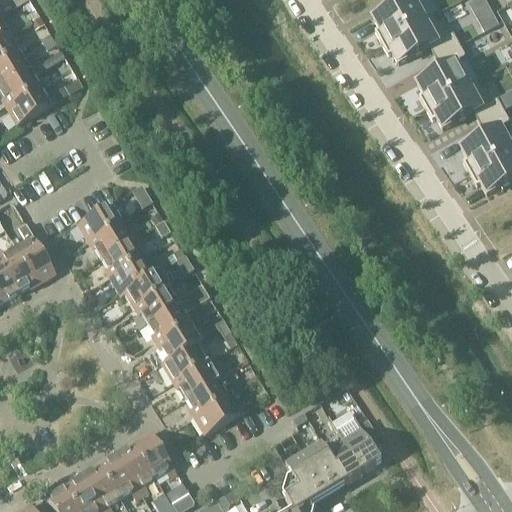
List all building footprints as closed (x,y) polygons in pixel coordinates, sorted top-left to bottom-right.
[(27,0),(10,0),(11,1),(17,11),(29,3),(27,0)] [(511,0),(499,0),(505,11),(511,6),(511,0)] [(386,14),(372,22),(378,33),(374,35),(381,47),(432,19),(432,18),(423,23),(411,1),(397,8),(386,14)] [(432,19),(381,47),(388,59),(392,57),(398,68),(412,61),(422,55),(429,51),(435,63),(459,49),(453,37),(445,42),(432,19)] [(39,20),(30,26),(34,34),(44,29),(39,20)] [(0,44),(17,34),(13,27),(6,31),(0,21),(0,44)] [(24,21),(13,27),(17,34),(28,28),(24,21)] [(493,21),(481,28),(484,35),(497,28),(493,21)] [(0,67),(20,56),(14,45),(21,41),(17,34),(0,44),(0,67)] [(42,44),(47,53),(48,53),(56,48),(51,39),(42,44)] [(430,79),(416,87),(423,98),(418,101),(425,113),(476,85),(476,83),(467,88),(455,66),(466,61),(459,49),(435,63),(441,73),(430,79)] [(27,66),(20,56),(0,67),(0,91),(46,64),(41,56),(33,61),(34,62),(27,66)] [(50,71),(46,64),(0,91),(0,96),(8,111),(42,90),(35,80),(42,76),(50,71)] [(476,85),(425,113),(432,125),(436,122),(442,133),(456,126),(467,120),(473,116),(479,128),(503,115),(497,103),(489,107),(476,85)] [(48,101),(42,90),(8,111),(11,116),(9,117),(17,130),(59,104),(55,97),(48,101)] [(65,93),(57,98),(60,104),(69,99),(65,93)] [(474,145),(461,153),(467,164),(462,166),(469,178),(511,154),(499,132),(510,126),(503,115),(479,128),(485,139),(474,145)] [(511,154),(469,178),(476,190),(480,188),(486,199),(500,191),(511,185),(511,184),(511,154)] [(119,203),(77,229),(84,241),(86,239),(90,245),(123,224),(117,215),(124,210),(119,203)] [(123,224),(90,245),(101,263),(141,239),(137,232),(130,236),(123,224)] [(170,236),(164,225),(155,230),(162,241),(170,236)] [(27,247),(16,253),(36,287),(42,283),(43,286),(56,278),(26,229),(19,233),(27,247)] [(141,239),(101,263),(111,281),(145,260),(138,250),(145,245),(141,239)] [(0,253),(0,265),(19,297),(36,287),(16,253),(5,260),(1,253),(0,253)] [(169,270),(177,264),(185,260),(181,253),(165,263),(169,270)] [(145,260),(111,281),(115,286),(112,287),(119,299),(159,275),(159,274),(154,277),(145,260)] [(185,260),(177,264),(181,271),(189,267),(185,260)] [(0,305),(2,308),(19,297),(0,265),(0,305)] [(159,275),(119,299),(120,300),(126,296),(136,313),(170,293),(159,275)] [(170,293),(136,313),(147,331),(198,300),(206,295),(202,288),(194,293),(183,299),(176,303),(170,293)] [(198,300),(147,331),(158,348),(191,328),(185,317),(191,313),(203,307),(210,302),(206,295),(198,300)] [(216,328),(220,335),(227,330),(223,324),(216,328)] [(191,328),(158,348),(168,365),(201,345),(191,328)] [(227,330),(220,335),(224,341),(231,337),(227,330)] [(168,365),(161,369),(169,382),(172,380),(175,386),(208,366),(198,349),(202,347),(201,345),(168,365)] [(208,366),(175,386),(186,404),(232,375),(228,368),(215,376),(208,366)] [(232,375),(186,404),(196,421),(229,401),(223,390),(238,380),(234,374),(232,375)] [(229,401),(196,421),(199,426),(197,428),(204,440),(247,414),(243,407),(236,411),(229,401)] [(349,431),(338,438),(342,445),(363,478),(376,470),(381,451),(369,448),(357,427),(349,431)] [(368,427),(361,432),(370,447),(377,443),(368,427)] [(177,478),(151,436),(139,443),(140,446),(135,449),(155,482),(166,476),(170,483),(177,478)] [(327,444),(285,470),(291,480),(306,506),(341,485),(324,456),(331,451),(327,444)] [(331,451),(324,456),(341,485),(344,489),(363,478),(342,445),(331,451)] [(117,460),(142,500),(148,496),(144,489),(155,482),(135,449),(117,460)] [(100,470),(120,503),(131,497),(135,504),(142,500),(117,460),(100,470)] [(82,481),(101,511),(110,511),(109,510),(120,503),(100,470),(82,481)] [(65,491),(77,511),(101,511),(82,481),(65,491)] [(58,492),(45,500),(52,511),(77,511),(65,491),(59,495),(58,492)] [(240,502),(234,494),(224,500),(229,509),(240,502)] [(172,509),(173,511),(188,511),(192,510),(186,501),(172,509)]
